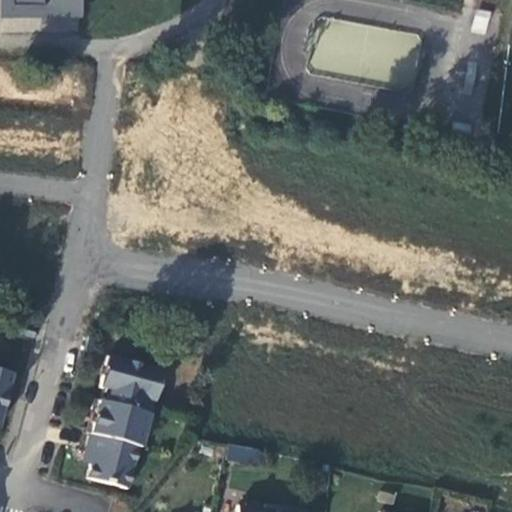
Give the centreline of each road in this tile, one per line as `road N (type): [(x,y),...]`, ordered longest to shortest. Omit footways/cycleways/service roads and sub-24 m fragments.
road 1 (residential): [(85,261),(249,283),(511,339)]
road 2 (residential): [(19,486),(85,261)]
road 3 (residential): [(93,191),(109,61)]
